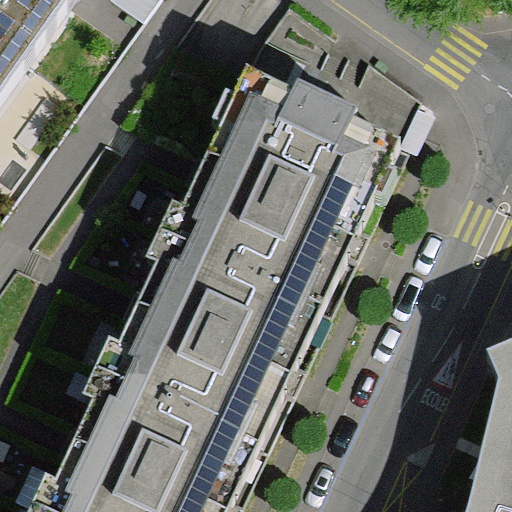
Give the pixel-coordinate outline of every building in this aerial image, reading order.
[(0,0),(0,115),(82,0),(0,0)] [(161,144),(201,161),(240,79),(242,74),(215,63),(182,50),(146,136),(161,144)] [(163,242),(326,318),(403,154),(355,132),(358,122),(302,95),(297,106),(240,79),(201,161),(196,172),(189,187),(163,242)] [(98,378),(263,454),(326,318),(163,242),(138,295),(130,311),(125,322),(98,378)] [(501,392),(470,511),(511,511),(511,352),(492,362),(501,392)] [(39,511),(235,511),(263,454),(98,378),(74,432),(67,448),(62,460),(39,511)]
